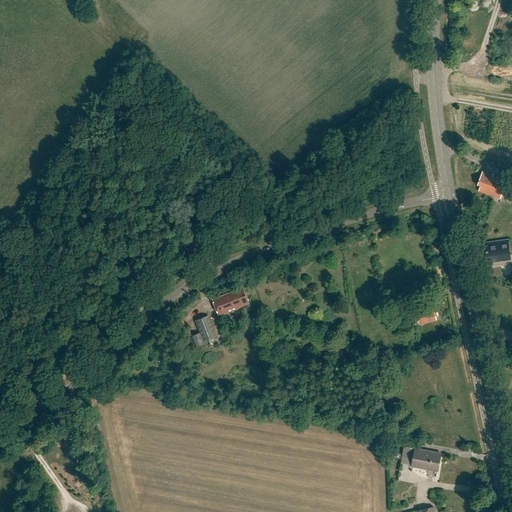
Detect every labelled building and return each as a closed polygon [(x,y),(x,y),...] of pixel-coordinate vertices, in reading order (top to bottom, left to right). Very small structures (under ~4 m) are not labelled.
[(483,172),(478,185),(481,186),(479,191),(499,199),(506,181),(483,172)] [(509,239),(486,243),(487,246),(484,246),(486,258),(489,257),(490,264),(511,261),(509,239)] [(241,288),(213,299),(219,315),(248,303),(241,288)] [(431,303),(413,308),(418,324),(435,319),(434,315),(438,314),(435,305),(432,306),(431,303)] [(405,313),(403,306),(388,311),(391,318),(405,313)] [(217,337),(209,316),(195,321),(200,333),(192,336),(197,348),(205,345),(204,342),(217,337)] [(412,465),(411,467),(438,472),(441,453),(404,447),(403,454),(391,452),(390,457),(402,459),(401,463),(412,465)]
